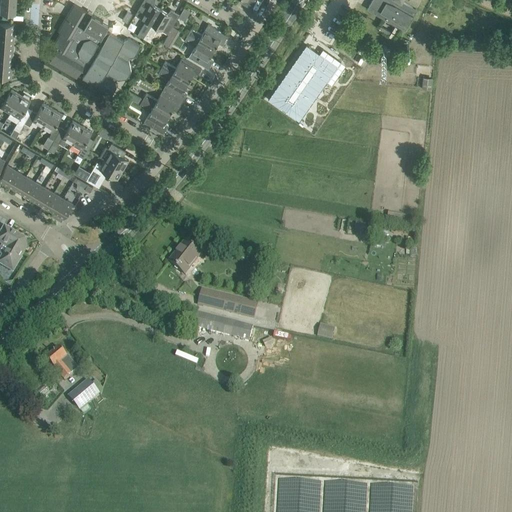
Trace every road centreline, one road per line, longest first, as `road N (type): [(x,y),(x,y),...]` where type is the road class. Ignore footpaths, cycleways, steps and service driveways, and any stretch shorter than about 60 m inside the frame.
road 1 (secondary): [(130,229),(210,134),(298,0)]
road 2 (residential): [(169,152),(38,76),(31,61),(35,0)]
road 3 (residential): [(169,152),(253,32)]
road 4 (residential): [(56,240),(135,189),(169,152)]
